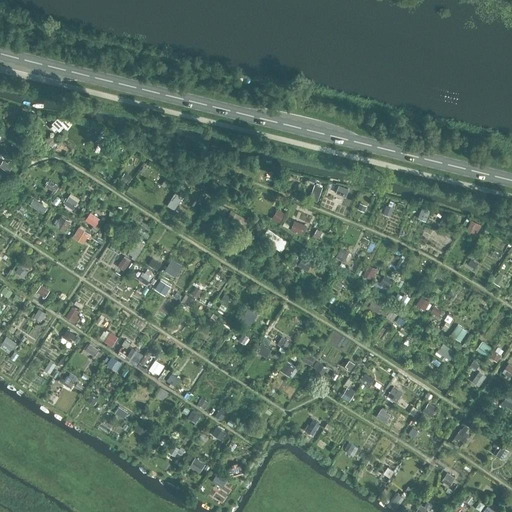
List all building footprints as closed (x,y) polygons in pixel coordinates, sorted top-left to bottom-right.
[(65,118),(62,121),(58,117),(52,123),(53,125),(50,128),(51,129),(52,128),(55,132),(58,130),(59,131),(64,126),(67,130),(72,124),(72,122),(72,120),(71,119),(65,118)] [(101,132),(95,142),(102,146),(108,136),(101,132)] [(51,135),(45,141),(53,147),(58,141),(51,135)] [(108,148),(104,154),(110,157),(114,151),(108,148)] [(3,160),(0,164),(0,166),(8,172),(14,164),(10,161),(8,163),(3,160)] [(216,170),(213,177),(228,184),(231,177),(216,170)] [(125,173),(121,179),(128,184),(132,178),(125,173)] [(49,180),(45,186),(53,191),(52,193),(54,194),(59,186),(49,180)] [(315,184),(309,198),(317,201),(323,187),(315,184)] [(340,187),(336,197),(347,201),(350,191),(340,187)] [(175,192),(167,205),(174,210),(182,197),(175,192)] [(69,196),(64,204),(73,210),(78,202),(69,196)] [(33,198),(29,204),(44,213),(47,207),(33,198)] [(214,200),(210,206),(224,214),(227,208),(214,200)] [(360,203),(357,209),(364,212),(367,206),(360,203)] [(430,211),(422,207),(418,218),(425,221),(430,211)] [(279,223),(284,213),(277,209),(272,218),(279,223)] [(231,210),(228,215),(232,218),(241,223),(247,226),(250,221),(231,210)] [(90,212),(85,220),(94,226),(95,226),(100,219),(90,212)] [(61,216),(55,226),(65,232),(71,221),(61,216)] [(442,218),(439,223),(445,227),(448,221),(442,218)] [(294,220),(290,230),(301,235),(301,234),(303,230),(304,226),(305,224),(294,220)] [(471,220),(466,230),(476,234),(481,225),(471,220)] [(262,225),(257,234),(262,237),(261,238),(281,251),(288,242),(268,228),(267,229),(262,225)] [(90,233),(79,226),(72,237),(83,244),(90,233)] [(323,232),(317,229),(312,237),(316,239),(317,237),(319,238),(323,232)] [(138,239),(128,253),(136,258),(142,250),(141,249),(145,244),(138,239)] [(340,248),(336,257),(344,261),(348,252),(340,248)] [(123,257),(117,266),(124,270),(130,261),(123,257)] [(312,263),(302,257),(298,265),(307,271),(312,263)] [(152,258),(148,265),(157,270),(161,263),(152,258)] [(297,261),(292,258),(289,263),(294,266),(297,261)] [(172,259),(165,271),(175,277),(182,265),(172,259)] [(469,259),(467,262),(474,267),(476,263),(469,259)] [(19,266),(15,272),(24,277),(28,271),(24,269),(27,265),(22,262),(19,266)] [(369,264),(363,275),(372,280),(378,269),(369,264)] [(147,268),(145,273),(148,275),(151,277),(153,275),(151,274),(152,272),(147,268)] [(143,271),(138,279),(146,285),(151,277),(148,275),(145,273),(143,271)] [(384,276),(380,282),(388,286),(392,280),(384,276)] [(497,276),(493,282),(500,286),(504,281),(497,276)] [(171,287),(160,280),(157,285),(167,292),(171,287)] [(194,284),(188,293),(197,298),(203,289),(197,285),(197,286),(194,284)] [(41,285),(36,292),(45,297),(49,290),(41,285)] [(227,303),(231,297),(225,293),(221,299),(227,303)] [(404,293),(400,301),(405,304),(410,297),(404,293)] [(189,296),(185,303),(192,307),(196,300),(189,296)] [(368,296),(364,303),(368,306),(368,307),(379,314),(384,306),(373,298),(373,299),(368,296)] [(421,296),(416,305),(425,311),(426,308),(427,308),(428,305),(429,304),(429,303),(430,302),(421,296)] [(249,301),(240,317),(251,323),(260,307),(249,301)] [(434,306),(431,312),(440,318),(444,312),(434,306)] [(72,307),(65,317),(75,323),(79,316),(77,315),(79,311),(72,307)] [(42,320),(44,316),(46,313),(45,312),(39,308),(35,315),(42,320)] [(211,317),(216,321),(220,323),(222,319),(213,313),(211,317)] [(100,325),(104,319),(99,316),(96,322),(100,325)] [(457,324),(450,334),(460,341),(467,331),(457,324)] [(68,329),(63,336),(69,340),(71,339),(73,340),(76,335),(68,329)] [(110,332),(104,341),(112,346),(118,337),(110,332)] [(240,338),(245,342),(249,337),(243,333),(240,338)] [(7,335),(1,343),(12,350),(17,342),(7,335)] [(292,343),(282,337),(277,344),(288,351),(292,343)] [(476,349),(485,356),(491,347),(482,340),(476,349)] [(261,342),(256,351),(267,357),(271,350),(263,345),(264,344),(261,342)] [(90,343),(85,350),(94,356),(99,349),(90,343)] [(443,343),(437,351),(449,360),(455,352),(443,343)] [(135,350),(129,360),(136,365),(140,358),(139,357),(141,353),(135,350)] [(501,354),(495,351),(494,350),(491,355),(498,360),(502,355),(501,354)] [(407,361),(412,355),(406,351),(402,357),(407,361)] [(309,354),(304,361),(310,365),(315,358),(309,354)] [(112,356),(107,364),(117,371),(122,362),(112,356)] [(441,362),(434,357),(431,361),(438,366),(441,362)] [(287,360),(280,370),(289,376),(296,366),(287,360)] [(350,360),(346,366),(349,368),(348,369),(351,372),(356,364),(350,360)] [(473,360),(469,366),(475,371),(479,365),(473,360)] [(155,361),(150,369),(159,374),(164,366),(155,361)] [(313,373),(321,378),(328,366),(326,365),(325,366),(316,361),(313,367),(316,369),(313,373)] [(48,363),(44,370),(50,373),(54,367),(48,363)] [(137,379),(140,374),(135,370),(131,375),(137,379)] [(333,371),(330,377),(336,380),(339,375),(333,371)] [(479,371),(472,381),(479,386),(486,376),(479,371)] [(170,375),(166,380),(171,383),(174,386),(179,378),(172,373),(170,375)] [(369,379),(370,376),(365,373),(360,380),(370,386),(373,382),(369,379)] [(68,377),(63,384),(71,389),(75,382),(68,377)] [(77,382),(75,386),(82,391),(85,387),(77,382)] [(161,387),(157,394),(163,399),(168,392),(161,387)] [(342,397),(349,402),(356,392),(348,387),(342,397)] [(392,387),(387,396),(395,401),(400,392),(392,387)] [(511,394),(508,392),(500,405),(504,407),(505,406),(511,410),(511,394)] [(92,393),(87,400),(94,405),(98,398),(92,393)] [(201,397),(197,404),(205,409),(209,402),(201,397)] [(428,402),(422,411),(431,416),(436,407),(428,402)] [(119,406),(114,412),(123,418),(128,412),(119,406)] [(381,408),(376,417),(385,423),(390,414),(385,411),(386,409),(383,407),(382,409),(381,408)] [(218,410),(214,416),(222,420),(225,415),(224,414),(226,412),(220,408),(219,411),(218,410)] [(192,410),(187,417),(196,423),(200,415),(192,410)] [(146,421),(150,415),(144,411),(140,417),(146,421)] [(248,418),(241,429),(248,434),(255,423),(248,418)] [(139,420),(133,429),(142,435),(148,426),(139,420)] [(320,424),(313,420),(310,425),(308,424),(305,430),(306,431),(313,435),(320,424)] [(327,423),(324,427),(331,432),(334,427),(327,423)] [(224,435),(226,432),(217,426),(213,432),(222,438),(223,439),(225,435),(224,435)] [(410,426),(405,434),(414,440),(419,432),(419,431),(420,429),(416,426),(414,429),(410,426)] [(461,428),(455,436),(464,442),(469,434),(466,432),(468,428),(464,426),(462,429),(461,428)] [(351,443),(346,452),(353,456),(358,447),(351,443)] [(185,449),(183,448),(181,446),(180,447),(180,448),(179,449),(178,448),(172,444),(168,451),(170,453),(175,456),(177,452),(181,455),(185,449)] [(502,446),(495,455),(503,460),(509,451),(502,446)] [(195,457),(190,466),(200,472),(205,463),(195,457)] [(242,463),(238,464),(237,463),(231,465),(231,466),(228,467),(231,477),(245,473),(242,463)] [(390,477),(394,471),(388,467),(383,473),(390,477)] [(454,477),(447,472),(442,481),(443,482),(442,484),(447,487),(448,485),(449,486),(454,477)] [(227,479),(217,473),(212,481),(222,487),(227,479)] [(396,492),(387,505),(396,511),(405,499),(396,492)] [(465,496),(463,499),(470,504),(475,497),(470,494),(467,498),(465,496)] [(493,511),(497,506),(490,501),(484,510),(486,511),(493,511)] [(415,511),(424,511),(426,508),(428,509),(429,510),(432,504),(427,502),(424,506),(420,504),(415,511)]
